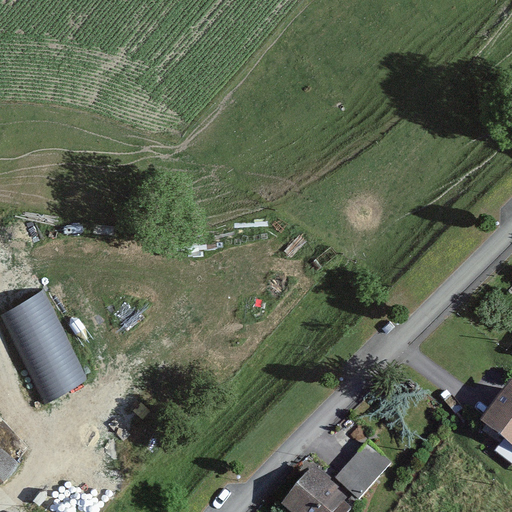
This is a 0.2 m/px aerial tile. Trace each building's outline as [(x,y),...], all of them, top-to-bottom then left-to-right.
[(41,397),(86,377),(48,287),(2,306),(41,397)] [(511,383),(508,380),(478,422),(511,446),(511,383)] [(0,477),(19,456),(0,439),(0,477)] [(372,443),(335,482),(359,503),(395,465),(372,443)] [(315,464),(281,504),(290,511),(350,511),(359,503),(335,482),(315,464)]
